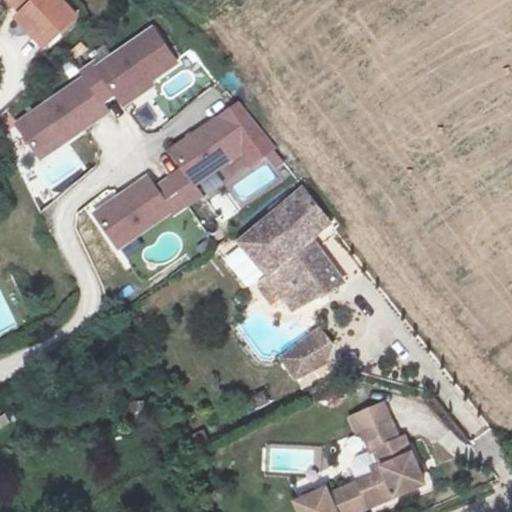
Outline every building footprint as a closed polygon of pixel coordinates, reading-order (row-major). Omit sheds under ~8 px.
[(0,22),(22,51),(57,25),(37,0),(0,0),(0,5),(0,6),(6,13),(0,18),(0,22)] [(77,78),(12,123),(38,159),(110,113),(105,104),(114,97),(123,105),(183,64),(151,22),(79,71),(77,78)] [(145,175),(88,212),(118,250),(173,217),(205,195),(254,162),(219,116),(168,147),(182,169),(155,185),(145,175)] [(271,314),(322,284),(285,237),(307,222),(282,190),(214,242),(243,278),(231,286),(242,301),(253,293),(271,314)] [(0,292),(0,332),(17,324),(1,292),(0,292)] [(284,354),(257,334),(244,363),(257,385),(292,370),(284,354)] [(356,511),(361,511),(414,490),(393,438),(381,443),(369,417),(342,429),(352,455),(362,450),(371,473),(346,483),(356,511)]
